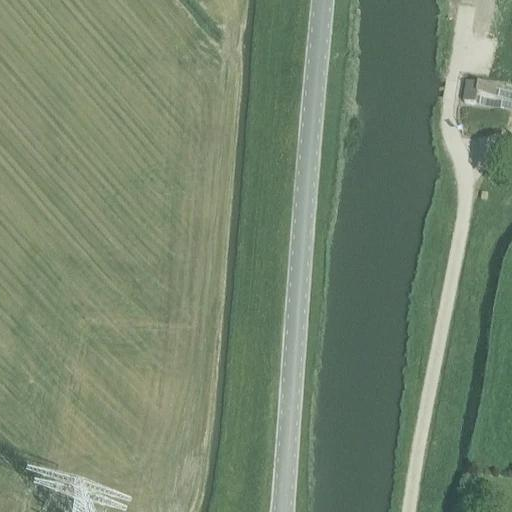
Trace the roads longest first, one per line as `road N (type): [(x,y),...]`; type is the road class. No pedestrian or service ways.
road 1 (unclassified): [(408,511),(462,221),(465,195),(449,120),(467,6)]
road 2 (unclassified): [(284,511),(324,0)]
